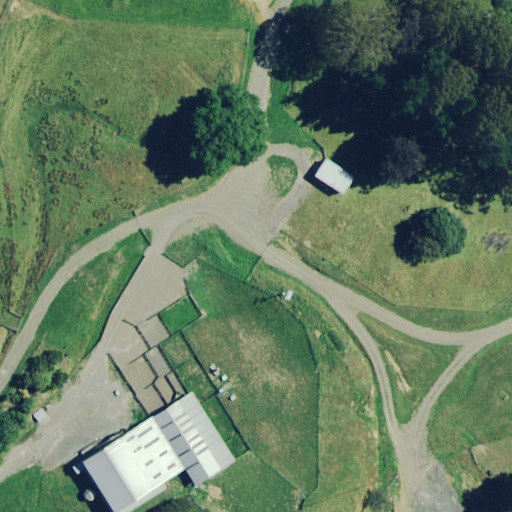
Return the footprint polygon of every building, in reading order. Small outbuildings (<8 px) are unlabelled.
[(351,177),(324,159),(312,176),(339,194),(351,177)] [(308,191),(291,218),(288,216),(279,230),(303,245),(312,231),(309,230),(326,202),(308,191)] [(229,455),(186,386),(147,409),(190,479),(229,455)] [(47,415),(40,406),(30,413),(37,422),(47,415)] [(184,468),(147,409),(78,452),(114,510),(184,468)]
